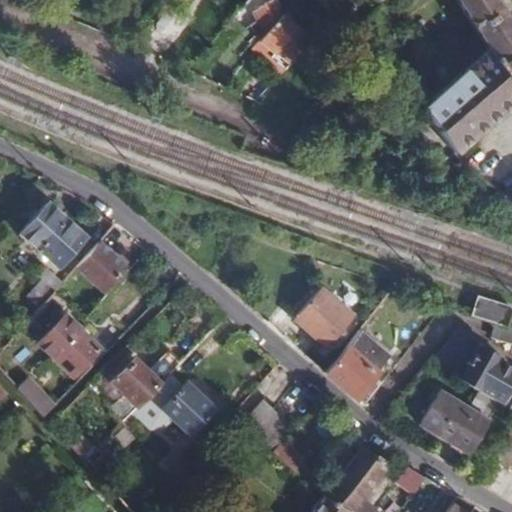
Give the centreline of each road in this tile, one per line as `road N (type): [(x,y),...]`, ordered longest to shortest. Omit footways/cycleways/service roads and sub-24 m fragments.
road 1 (unclassified): [(509,511),(378,433),(104,202),(0,150)]
road 2 (unclassified): [(0,8),(207,97)]
